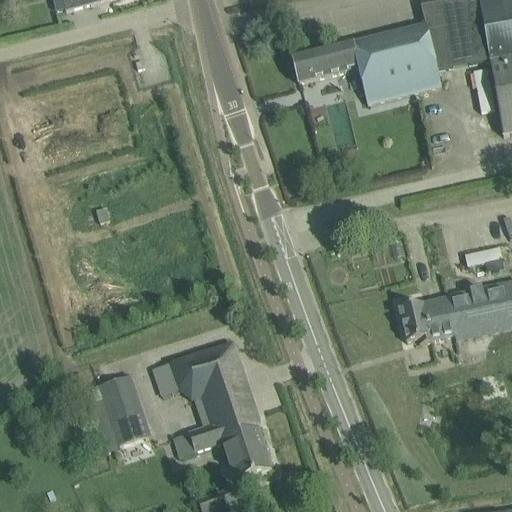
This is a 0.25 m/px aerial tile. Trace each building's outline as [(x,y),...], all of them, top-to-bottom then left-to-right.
[(61,0),(66,15),(122,1),(122,2),(129,0),(61,0)] [(511,138),(511,0),(481,0),(423,10),(427,30),(293,62),(299,88),(359,73),(368,109),(442,91),(438,74),(491,65),(491,67),(486,68),(488,77),(493,76),(504,140),(511,138)] [(169,79),(164,61),(138,68),(143,86),(169,79)] [(108,215),(97,218),(101,231),(111,228),(108,215)] [(511,332),(511,287),(507,289),(501,264),(440,278),(446,303),(399,313),(407,346),(419,344),(420,349),(455,341),(456,345),(511,332)] [(98,330),(88,334),(92,346),(102,343),(98,330)] [(262,432),(234,348),(215,354),(173,367),(182,397),(191,394),(195,408),(197,407),(205,431),(173,441),(180,462),(223,447),(236,486),(272,474),(259,433),(262,432)] [(150,442),(130,381),(100,391),(120,452),(150,442)] [(54,427),(40,434),(48,449),(62,441),(54,427)] [(246,511),(238,490),(198,505),(200,511),(246,511)]
